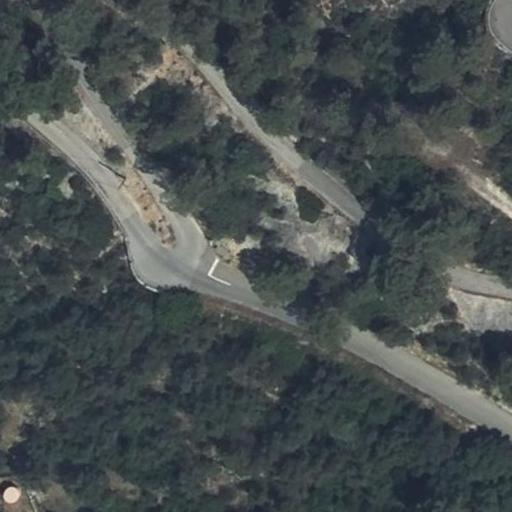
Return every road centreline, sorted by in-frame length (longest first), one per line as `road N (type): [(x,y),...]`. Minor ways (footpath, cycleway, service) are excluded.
road 1 (unclassified): [(511,285),(407,245),(125,0)]
road 2 (unclassified): [(188,262),(271,295),(511,427)]
road 3 (unclassified): [(50,0),(198,241),(188,262)]
road 4 (unclassified): [(0,67),(93,162),(161,258),(188,262)]
